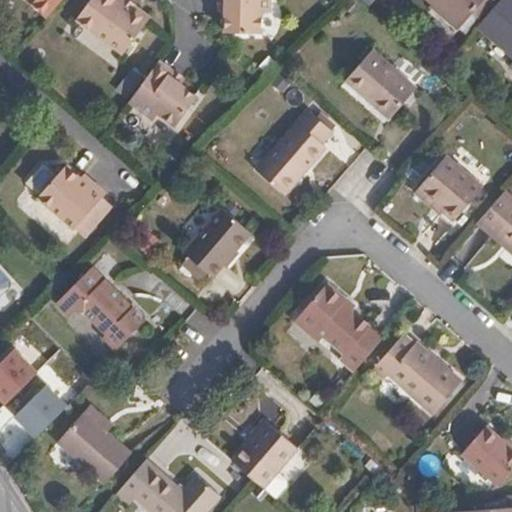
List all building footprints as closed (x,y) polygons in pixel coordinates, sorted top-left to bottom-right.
[(30,0),(29,1),(45,16),(58,0),(30,0)] [(88,0),(76,16),(122,51),(145,21),(145,18),(120,0),(119,0),(88,0)] [(224,0),(224,9),(225,25),(266,28),(266,0),(224,0)] [(427,0),(433,4),(429,9),(457,33),(483,0),(427,0)] [(511,0),(504,0),(481,30),(511,54),(511,0)] [(347,81),(363,95),(367,92),(394,116),(417,89),(373,52),(347,81)] [(158,64),(129,102),(168,131),(193,97),(177,85),(166,77),(169,73),(158,64)] [(166,77),(177,85),(180,81),(169,73),(166,77)] [(367,92),(363,95),(391,120),(394,116),(367,92)] [(257,171),(282,193),(301,170),(298,168),(302,164),(309,169),(327,148),(322,144),(332,132),(309,111),(257,171)] [(446,158),(418,191),(445,213),(455,222),(483,189),(446,158)] [(301,170),(282,193),(285,197),(309,169),(302,164),(298,168),(301,170)] [(27,186),(38,196),(55,178),(44,168),(40,168),(27,183),(27,186)] [(36,198),(71,229),(102,196),(90,186),(87,190),(76,180),(63,169),(55,178),(38,196),(36,198)] [(79,176),(76,180),(87,190),(90,186),(79,176)] [(445,213),(418,191),(415,194),(441,218),(445,213)] [(511,201),(503,193),(475,225),(499,246),(503,242),(511,250),(511,201)] [(102,196),(71,229),(80,238),(111,205),(102,196)] [(223,209),(185,254),(194,261),(213,279),(227,263),(251,234),(223,209)] [(511,250),(503,242),(499,246),(511,256),(511,250)] [(93,269),(88,273),(100,286),(105,281),(93,269)] [(100,286),(88,273),(57,304),(70,318),(75,313),(85,316),(108,338),(118,328),(130,340),(147,322),(105,281),(100,286)] [(339,362),(354,375),(382,340),(343,306),(346,302),(328,286),(300,319),(344,357),(339,362)] [(118,328),(108,338),(120,350),(130,340),(118,328)] [(406,335),(376,368),(386,377),(391,373),(436,413),(463,381),(418,342),(416,344),(406,335)] [(15,350),(0,363),(0,399),(5,404),(37,372),(15,350)] [(46,385),(14,417),(35,438),(67,406),(46,385)] [(93,408),(87,414),(110,434),(115,427),(93,408)] [(110,434),(87,414),(48,459),(95,500),(134,455),(110,434)] [(232,461),(265,489),(299,449),(264,419),(255,430),(257,433),(232,461)] [(478,434),(446,453),(471,497),(503,477),(478,434)]
